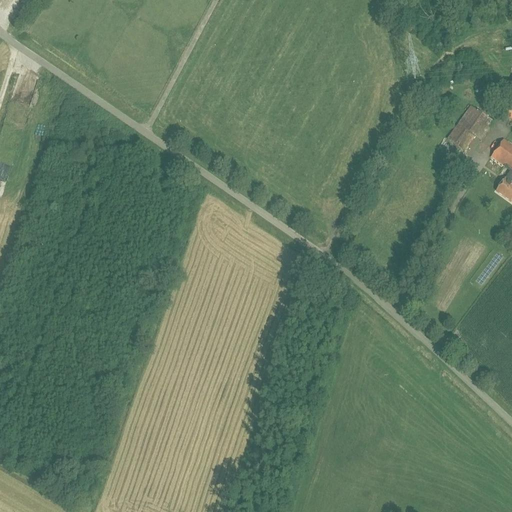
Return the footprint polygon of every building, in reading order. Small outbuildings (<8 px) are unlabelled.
[(418,49),(424,44),(420,40),(414,45),(418,49)] [(511,103),(504,97),(495,109),(511,119),(511,103)] [(464,151),(487,118),(470,107),(448,139),(464,151)] [(511,145),(504,140),(491,157),(511,171),(511,145)] [(511,171),(497,191),(511,202),(511,201),(511,171)]
